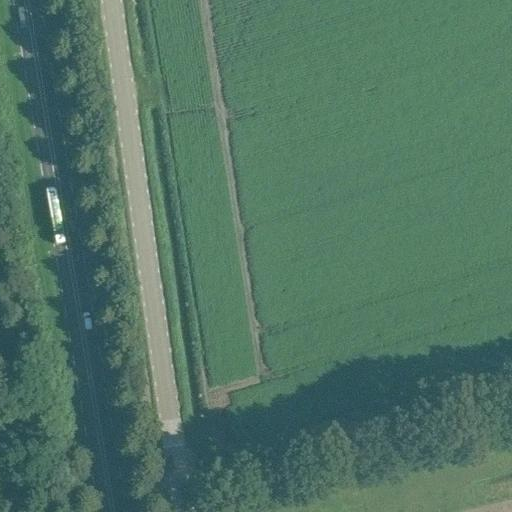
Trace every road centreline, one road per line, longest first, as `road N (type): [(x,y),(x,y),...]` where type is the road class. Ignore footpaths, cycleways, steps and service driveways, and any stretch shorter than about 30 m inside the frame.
road 1 (primary): [(112,511),(27,0)]
road 2 (unclassified): [(179,488),(110,0)]
road 3 (unclassified): [(179,488),(511,393)]
